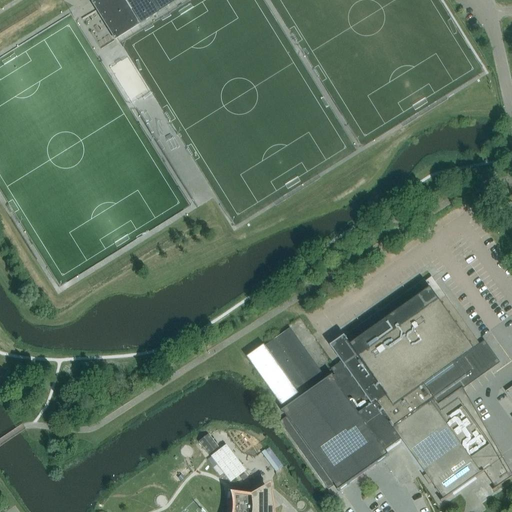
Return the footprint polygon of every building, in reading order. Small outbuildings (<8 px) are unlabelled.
[(159,12),(177,0),(96,0),(92,3),(115,40),(138,25),(159,12)] [(342,340),(332,346),(340,358),(341,358),(343,361),(343,362),(339,364),(337,366),(331,370),(335,375),(333,377),(333,376),(282,412),(282,413),(283,412),(287,418),(280,422),(300,450),(328,490),(335,486),(339,491),(338,491),(338,492),(341,490),(382,461),(389,456),(389,455),(388,456),(385,452),(401,440),(421,468),(423,471),(426,475),(423,477),(429,485),(432,483),(443,500),(441,502),(484,472),(495,488),(493,490),(493,491),(511,477),(511,474),(501,455),(464,390),(463,389),(467,386),(470,384),(495,366),(495,365),(492,367),(486,358),(488,356),(488,355),(487,356),(480,347),(482,346),(481,345),(477,348),(450,310),(454,308),(435,282),(432,278),(432,277),(425,282),(424,281),(381,311),(378,314),(342,340)] [(291,329),(290,329),(247,359),(281,406),(324,375),(323,375),(290,329),(291,329)] [(208,435),(198,442),(208,456),(218,448),(208,435)] [(226,445),(210,457),(230,483),(245,471),(238,462),(230,451),(226,445)] [(273,461),(269,464),(276,473),(279,470),(273,461)] [(272,511),(269,485),(249,496),(228,493),(230,498),(230,500),(230,503),(231,505),(231,508),(231,511),(230,511),(272,511)]
